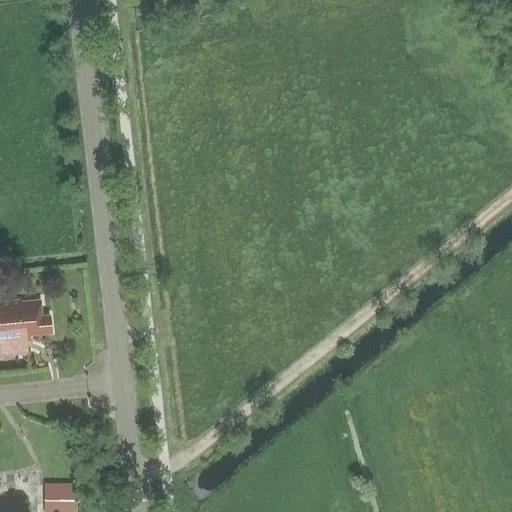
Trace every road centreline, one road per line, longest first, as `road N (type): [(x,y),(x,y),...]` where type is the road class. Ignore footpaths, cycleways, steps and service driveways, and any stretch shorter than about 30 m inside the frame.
road 1 (secondary): [(132,511),(75,0)]
road 2 (track): [(131,496),(511,189)]
